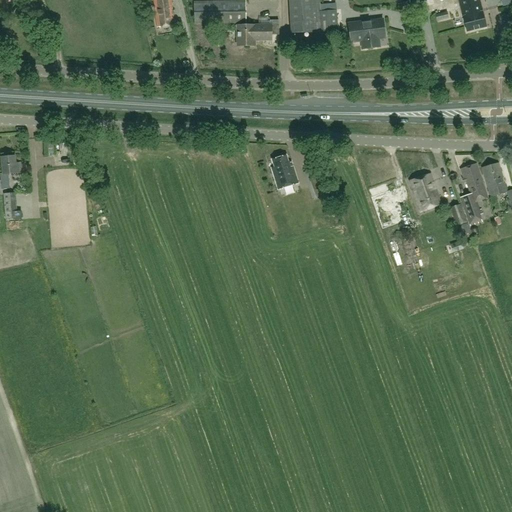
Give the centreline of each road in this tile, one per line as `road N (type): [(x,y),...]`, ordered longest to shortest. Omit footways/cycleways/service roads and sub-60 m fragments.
road 1 (unclassified): [(498,73),(283,85),(0,68)]
road 2 (unclassified): [(494,146),(0,120)]
road 3 (primary): [(359,113),(0,95)]
road 4 (primary): [(511,102),(359,113)]
road 5 (primary): [(359,113),(511,118)]
